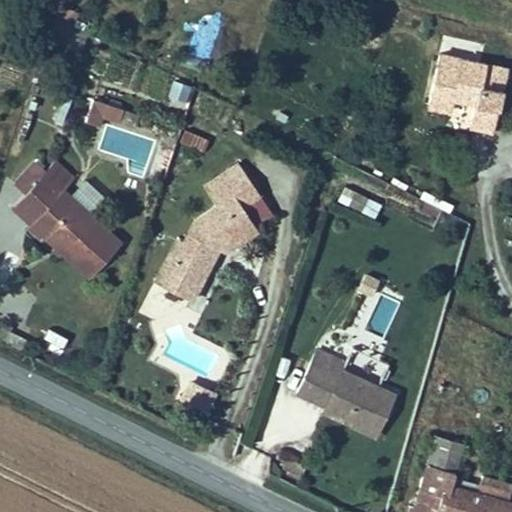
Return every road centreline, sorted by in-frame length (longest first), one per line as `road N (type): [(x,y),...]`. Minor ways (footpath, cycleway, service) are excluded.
road 1 (unknown): [(190,461),(266,302),(283,239),(276,189),(217,120)]
road 2 (tertiary): [(0,367),(291,511)]
